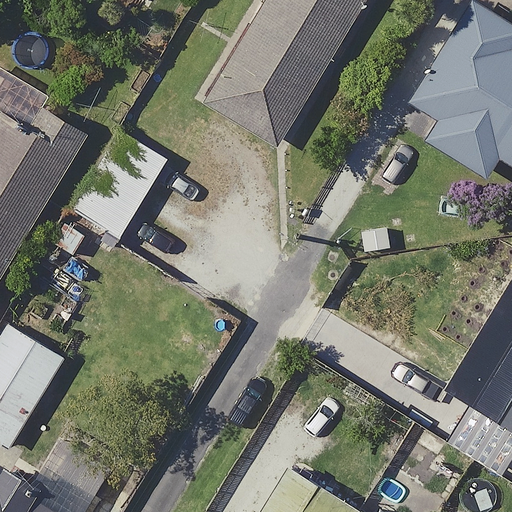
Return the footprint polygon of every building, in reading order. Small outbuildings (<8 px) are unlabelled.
[(368,0),(271,0),(209,104),(281,146),(368,0)] [(511,51),(511,25),(475,4),(418,103),(445,119),(432,142),(490,176),(501,157),(511,163),(511,52),(511,51)] [(0,284),(90,133),(42,104),(27,129),(4,116),(0,123),(0,284)] [(264,169),(191,123),(170,158),(125,129),(74,208),(123,239),(147,202),(181,224),(156,264),(239,317),(305,213),(256,181),(264,169)] [(511,305),(499,327),(508,332),(468,402),(511,427),(511,305)] [(67,358),(10,322),(0,337),(0,439),(12,447),(67,358)] [(465,468),(404,431),(383,464),(444,502),(465,468)] [(0,511),(65,511),(34,494),(40,483),(0,459),(0,511)] [(361,511),(298,471),(271,511),(361,511)]
